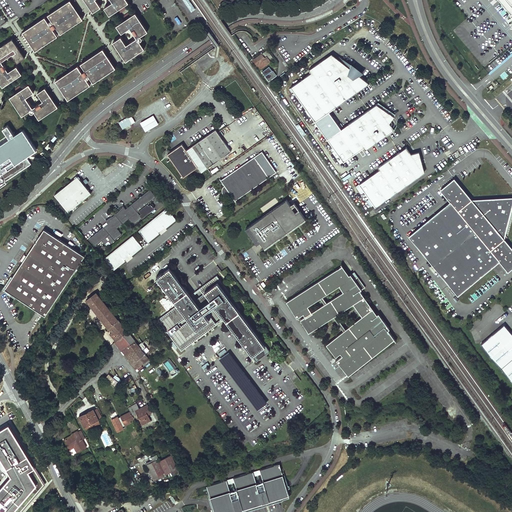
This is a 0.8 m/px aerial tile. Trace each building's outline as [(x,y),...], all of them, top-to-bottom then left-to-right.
[(59,31),(81,16),(70,0),(69,0),(48,14),(52,20),(51,20),(50,21),(49,22),(45,16),(23,31),(35,50),(58,35),(53,29),(56,27),(59,31)] [(111,0),(112,2),(104,7),(110,15),(128,2),(127,0),(85,0),(93,12),(101,7),(96,0),(111,0)] [(182,0),(191,12),(195,10),(196,9),(189,0),(182,0)] [(497,0),(511,16),(511,15),(511,9),(503,0),(497,0)] [(511,0),(503,0),(511,9),(511,15),(511,16),(510,17),(511,19),(511,0)] [(135,12),(117,25),(122,33),(130,27),(134,34),(134,39),(126,44),(121,36),(113,41),(126,61),(144,48),(139,40),(141,38),(139,37),(148,31),(135,12)] [(81,16),(59,31),(61,33),(83,19),(81,16)] [(25,57),(12,38),(0,46),(0,81),(3,86),(22,73),(17,65),(8,71),(4,64),(5,59),(12,54),(18,62),(25,57)] [(116,67),(103,48),(81,63),(85,70),(82,72),(78,65),(56,80),(68,99),(91,85),(87,78),(88,78),(89,78),(89,76),(93,82),(116,67)] [(259,64),(261,68),(270,61),(269,60),(273,57),(267,50),(264,52),(267,56),(265,58),(262,54),(253,60),(257,65),(259,64)] [(369,83),(331,53),(309,69),(311,72),(291,87),(315,121),(369,83)] [(272,70),(265,76),(269,81),(276,75),(272,70)] [(58,106),(45,87),(37,92),(43,100),(36,105),(31,104),(26,97),(34,91),(29,84),(10,96),(22,115),(31,109),(32,111),(34,110),(40,118),(58,106)] [(388,121),(393,115),(375,102),(326,137),(342,160),(363,145),(364,148),(393,128),(388,121)] [(131,115),(118,122),(122,129),(132,124),(135,122),(131,115)] [(154,115),(140,121),(144,131),(158,125),(154,115)] [(306,134),(298,124),(295,126),(302,136),(306,134)] [(0,184),(31,163),(26,156),(37,149),(23,129),(15,135),(8,125),(3,129),(9,138),(0,144),(0,184)] [(198,166),(202,171),(230,152),(215,130),(187,150),(182,143),(177,146),(167,153),(183,176),(198,166)] [(425,171),(419,151),(411,153),(407,146),(378,166),(380,169),(360,183),(365,191),(376,206),(425,171)] [(226,188),(224,190),(227,194),(229,192),(230,195),(234,201),(268,177),(254,157),(220,180),(224,186),(226,188)] [(55,194),(69,211),(91,193),(79,178),(77,175),(55,194)] [(505,195),(469,197),(451,175),(437,187),(447,199),(405,233),(454,293),(496,259),(505,269),(511,262),(511,249),(501,236),(510,201),(505,195)] [(365,191),(360,183),(356,186),(361,194),(365,191)] [(229,195),(230,195),(229,192),(227,194),(224,190),(226,188),(224,186),(223,187),(222,189),(222,190),(222,191),(223,192),(223,194),(224,195),(225,195),(227,196),(228,196),(229,195)] [(127,208),(125,205),(121,209),(115,214),(123,223),(128,218),(133,225),(142,218),(137,211),(156,196),(150,189),(133,203),(134,205),(129,210),(127,208)] [(421,194),(429,203),(435,198),(428,189),(421,194)] [(221,197),(216,200),(221,206),(225,203),(221,197)] [(286,203),(245,232),(256,248),(259,245),(269,239),(273,244),(305,222),(299,214),(296,217),(290,208),(286,203)] [(299,214),(294,206),(290,208),(296,217),(299,214)] [(165,228),(176,219),(167,207),(139,230),(148,242),(159,233),(158,231),(157,230),(163,225),(164,227),(165,228)] [(117,228),(123,223),(115,214),(110,218),(104,221),(107,224),(108,227),(100,233),(99,231),(88,240),(93,247),(108,235),(113,241),(122,234),(117,228)] [(108,227),(107,224),(99,231),(100,233),(108,227)] [(44,229),(24,259),(65,285),(85,255),(56,236),(44,229)] [(105,258),(114,269),(125,260),(124,259),(123,258),(129,253),(130,254),(131,256),(142,247),(133,235),(105,258)] [(263,251),(273,244),(269,239),(259,245),(263,251)] [(4,289),(45,315),(65,285),(24,259),(17,270),(15,269),(12,274),(13,275),(4,289)] [(189,294),(168,266),(155,276),(176,304),(157,318),(180,350),(223,318),(251,355),(265,344),(216,274),(189,294)] [(310,332),(355,305),(363,318),(327,344),(336,357),(341,353),(342,356),(336,360),(347,376),(396,342),(389,332),(391,331),(380,316),(378,317),(361,293),(366,290),(360,281),(356,284),(353,279),(351,280),(343,268),(288,300),(298,317),(305,313),(307,315),(302,318),(310,332)] [(86,299),(100,316),(109,309),(96,292),(86,299)] [(100,316),(108,327),(118,319),(109,309),(100,316)] [(118,339),(127,331),(118,319),(108,327),(113,333),(114,334),(115,334),(118,339)] [(505,325),(502,328),(499,325),(479,342),(511,381),(511,333),(510,331),(505,325)] [(138,344),(127,331),(118,339),(116,341),(115,342),(119,346),(122,350),(126,355),(138,344)] [(114,334),(113,333),(110,334),(116,341),(118,339),(115,334),(114,334)] [(138,344),(126,355),(130,360),(129,360),(136,369),(149,359),(145,353),(147,352),(145,349),(148,347),(143,340),(138,344)] [(255,360),(269,350),(265,344),(251,355),(255,360)] [(114,385),(117,382),(108,373),(105,377),(114,385)] [(128,409),(132,416),(136,414),(141,424),(149,420),(147,416),(146,414),(149,412),(146,406),(139,410),(136,405),(128,409)] [(78,418),(83,428),(93,424),(94,427),(99,425),(96,420),(93,412),(92,411),(78,418)] [(132,420),(128,413),(119,418),(124,426),(130,423),(129,421),(132,420)] [(0,511),(19,511),(45,483),(8,422),(0,427),(0,454),(9,469),(11,472),(0,485),(0,511)] [(93,424),(83,428),(85,432),(95,427),(94,427),(93,424)] [(81,441),(77,433),(76,432),(72,435),(72,436),(63,441),(68,448),(73,446),(74,448),(77,453),(85,449),(81,441)] [(178,468),(171,455),(160,460),(159,458),(154,460),(161,474),(165,472),(167,474),(169,473),(178,468)] [(161,474),(154,460),(146,464),(153,478),(161,474)] [(279,463),(207,485),(212,503),(214,511),(229,511),(252,505),(289,494),(286,484),(279,463)]
